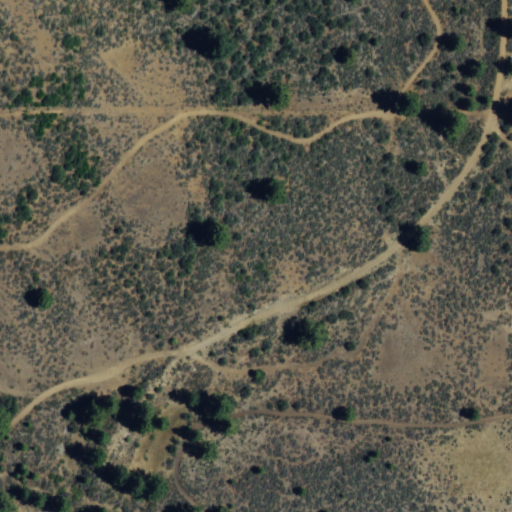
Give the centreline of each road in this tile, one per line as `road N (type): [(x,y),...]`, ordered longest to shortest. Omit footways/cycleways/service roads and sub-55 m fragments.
road 1 (track): [(0,427),(57,385),(135,357),(184,350),(384,252),(471,156),(489,116),(500,0)]
road 2 (track): [(422,0),(434,44),(394,109),(351,115),(302,139),(230,114),(184,112),(139,138),(35,240),(0,246)]
road 3 (track): [(200,511),(173,480),(188,419),(253,410),(424,424),(511,412)]
road 4 (track): [(184,350),(229,369),(306,364),(354,350),(393,279),(399,239)]
